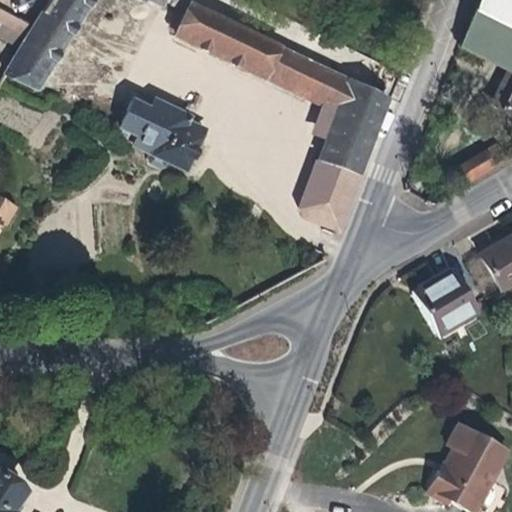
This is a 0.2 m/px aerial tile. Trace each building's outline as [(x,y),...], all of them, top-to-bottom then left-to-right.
[(90,0),(48,0),(32,27),(19,48),(4,74),(35,89),(90,0)] [(181,10),(185,2),(180,0),(147,0),(161,7),(164,1),(181,10)] [(511,0),(476,0),(472,11),(511,31),(511,0)] [(185,2),(181,10),(170,31),(174,33),(173,36),(261,78),(262,75),(276,46),(185,2)] [(0,37),(19,48),(32,27),(0,10),(0,37)] [(508,71),(511,72),(511,31),(472,11),(459,46),(508,71)] [(316,103),(333,72),(276,46),(262,75),(316,103)] [(511,84),(511,83),(511,72),(508,71),(505,76),(503,80),(511,84)] [(356,176),(386,98),(333,72),(316,103),(336,112),(317,162),(356,176)] [(511,83),(511,84),(503,80),(491,105),(511,115),(511,119),(511,121),(511,83)] [(447,99),(452,87),(445,83),(440,96),(447,99)] [(131,146),(148,154),(165,162),(184,171),(198,139),(198,138),(182,131),(187,122),(188,119),(187,117),(153,101),(149,109),(130,101),(117,128),(136,137),(131,146)] [(200,134),(202,129),(187,122),(182,131),(198,138),(200,134)] [(504,159),(498,148),(492,147),(483,152),(491,166),(504,159)] [(465,182),(491,166),(483,152),(457,168),(465,182)] [(162,167),(165,162),(148,154),(146,159),(147,164),(158,169),(162,167)] [(338,229),(356,176),(317,162),(299,209),(306,218),(338,229)] [(0,223),(4,226),(14,207),(0,199),(0,214),(1,216),(0,217),(0,223)] [(511,284),(511,234),(507,238),(477,255),(497,289),(499,292),(511,284)] [(497,289),(477,255),(464,263),(484,296),(497,289)] [(476,313),(451,271),(432,282),(411,294),(422,314),(435,336),(476,313)] [(79,397),(79,382),(57,382),(57,397),(79,397)] [(492,511),(504,489),(489,481),(505,451),(456,425),(444,446),(451,449),(445,461),(439,472),(436,471),(424,493),(445,504),(447,501),(466,511),(492,511)] [(8,511),(21,493),(3,481),(0,478),(0,511),(8,511)]
